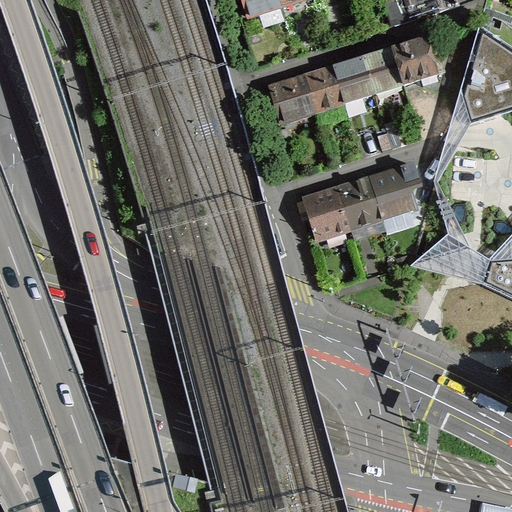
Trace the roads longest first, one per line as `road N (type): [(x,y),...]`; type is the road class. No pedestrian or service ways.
road 1 (motorway): [(161,511),(83,212),(14,0)]
road 2 (primary): [(48,373),(385,481)]
road 3 (motorway): [(107,511),(0,220)]
road 4 (primary): [(157,307),(51,213),(14,130)]
road 5 (residential): [(210,0),(270,194)]
road 6 (primary): [(511,427),(327,344)]
road 7 (primary): [(327,344),(157,307)]
road 8 (motorway): [(0,347),(58,511)]
road 9 (secondary): [(157,307),(0,273)]
road 10 (residential): [(327,344),(270,194)]
road 11 (tertiary): [(385,481),(371,407),(327,344)]
road 12 (primary): [(385,481),(508,507)]
